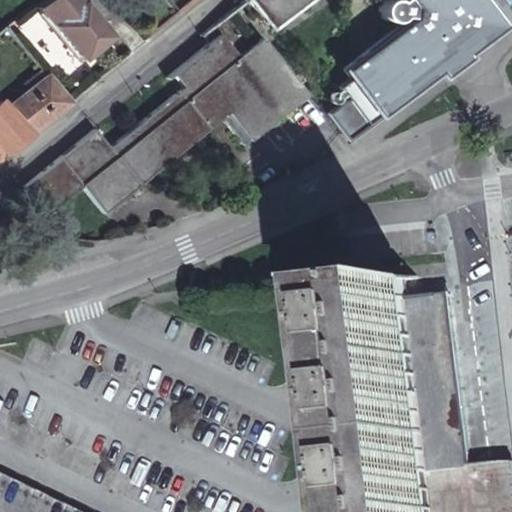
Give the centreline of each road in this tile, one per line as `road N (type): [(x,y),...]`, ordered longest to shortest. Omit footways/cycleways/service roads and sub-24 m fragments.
road 1 (residential): [(0,307),(155,265),(435,141)]
road 2 (residential): [(215,0),(0,176)]
